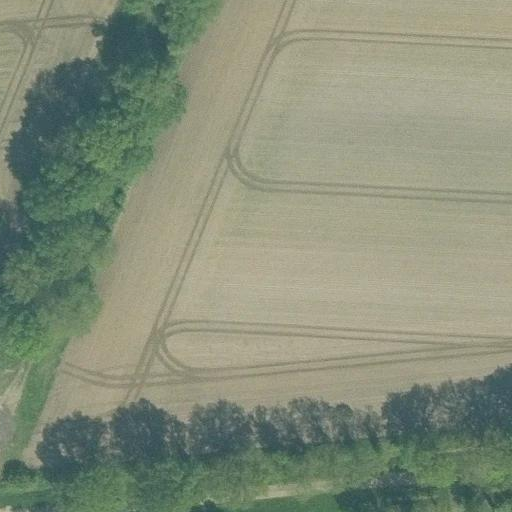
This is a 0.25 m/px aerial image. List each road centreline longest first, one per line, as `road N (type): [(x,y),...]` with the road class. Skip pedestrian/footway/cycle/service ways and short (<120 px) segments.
road 1 (unclassified): [(32,511),(511,466)]
road 2 (track): [(0,414),(170,0)]
